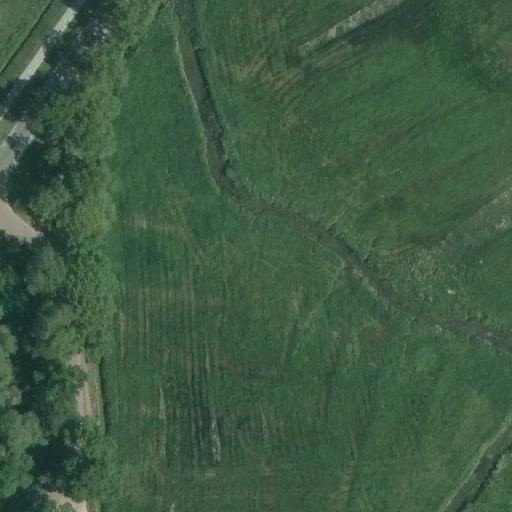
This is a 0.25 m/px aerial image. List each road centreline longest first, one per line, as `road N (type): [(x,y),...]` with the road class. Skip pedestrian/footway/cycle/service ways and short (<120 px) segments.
road 1 (unclassified): [(38,511),(78,480),(70,292),(57,265),(0,213)]
road 2 (tertiary): [(0,166),(115,0)]
